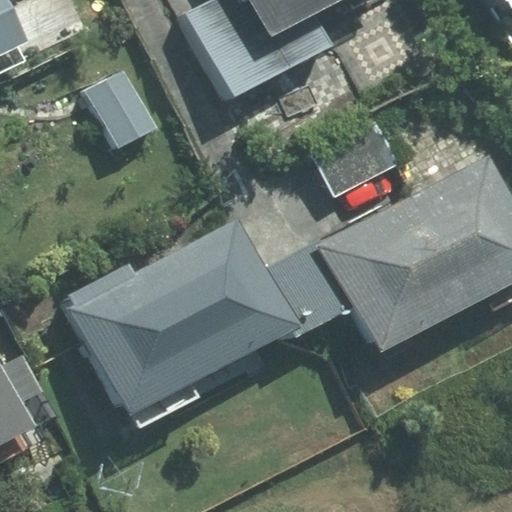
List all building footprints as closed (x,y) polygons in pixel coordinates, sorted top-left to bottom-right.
[(333,0),(230,0),(253,42),(333,0)] [(511,0),(480,0),(488,15),(511,2),(511,0)] [(119,73),(80,92),(109,149),(148,129),(119,73)] [(366,127),(307,157),(328,199),(387,169),(366,127)] [(511,222),(480,160),(309,248),(365,355),(511,279),(511,222)] [(229,222),(54,312),(111,420),(285,330),(229,222)] [(0,439),(18,431),(0,397),(0,439)]
